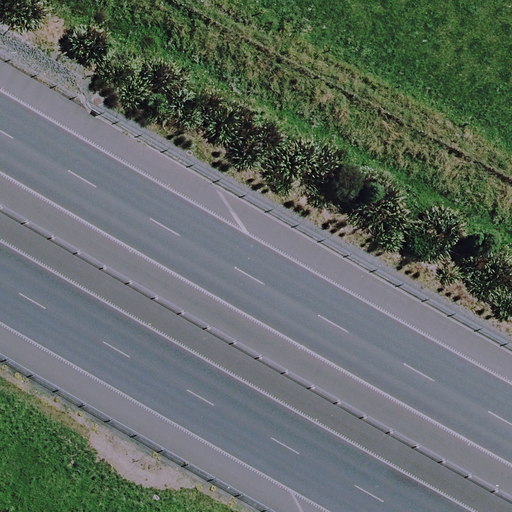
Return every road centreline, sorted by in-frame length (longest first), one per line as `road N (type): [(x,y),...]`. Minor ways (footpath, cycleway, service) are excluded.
road 1 (motorway): [(0,135),(511,437)]
road 2 (motorway): [(382,511),(0,283)]
